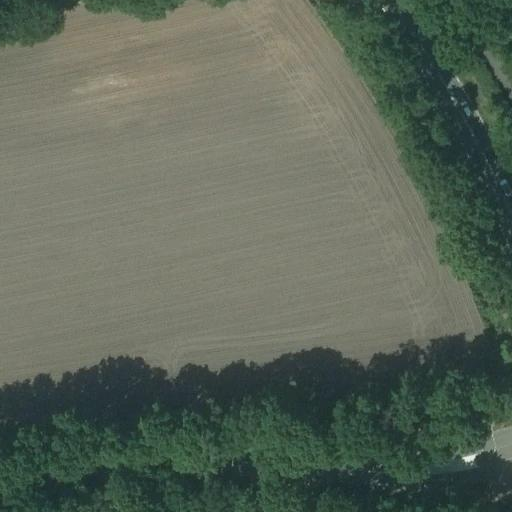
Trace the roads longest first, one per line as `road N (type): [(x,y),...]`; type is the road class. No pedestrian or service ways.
road 1 (unclassified): [(314,469),(129,462),(0,477)]
road 2 (secondary): [(498,190),(390,0)]
road 3 (unclassified): [(511,435),(407,463),(314,469)]
road 4 (unclassified): [(314,469),(397,482),(511,469)]
